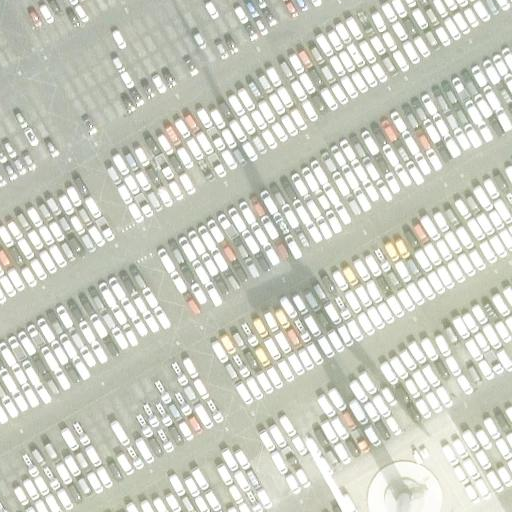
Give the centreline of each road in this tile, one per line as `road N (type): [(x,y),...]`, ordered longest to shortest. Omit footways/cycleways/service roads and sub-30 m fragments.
road 1 (unknown): [(511,146),(191,330)]
road 2 (unknown): [(86,148),(342,0)]
